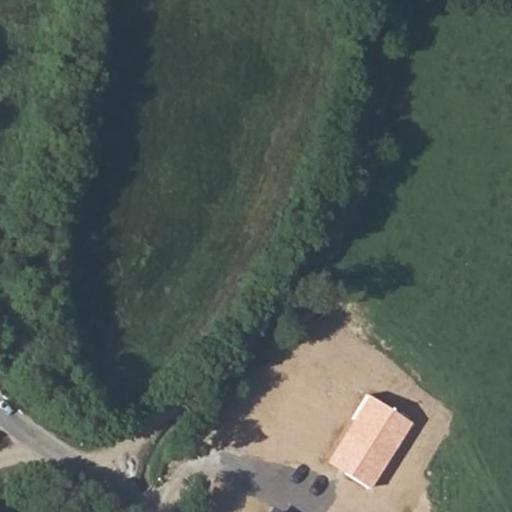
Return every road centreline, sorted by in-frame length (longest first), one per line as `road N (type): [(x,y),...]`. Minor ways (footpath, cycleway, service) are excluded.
road 1 (track): [(369,0),(352,136),(328,211),(236,349),(143,433),(99,487)]
road 2 (unclassified): [(0,411),(99,487)]
